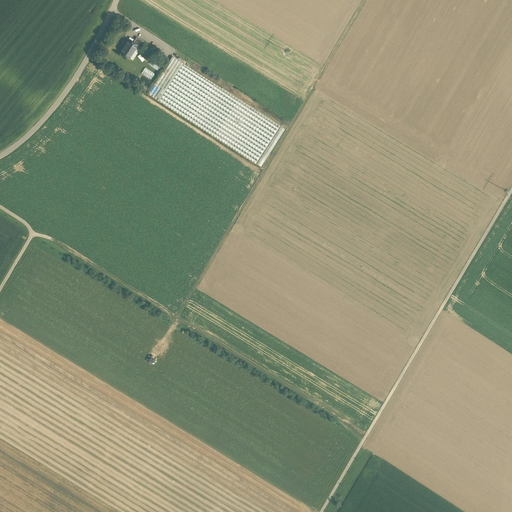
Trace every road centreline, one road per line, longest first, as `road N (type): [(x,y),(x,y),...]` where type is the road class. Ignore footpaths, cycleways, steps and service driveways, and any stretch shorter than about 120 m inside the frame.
road 1 (track): [(366,434),(32,234)]
road 2 (track): [(179,322),(371,0)]
road 3 (track): [(511,188),(321,511)]
road 4 (unclassified): [(0,155),(71,84),(117,0)]
